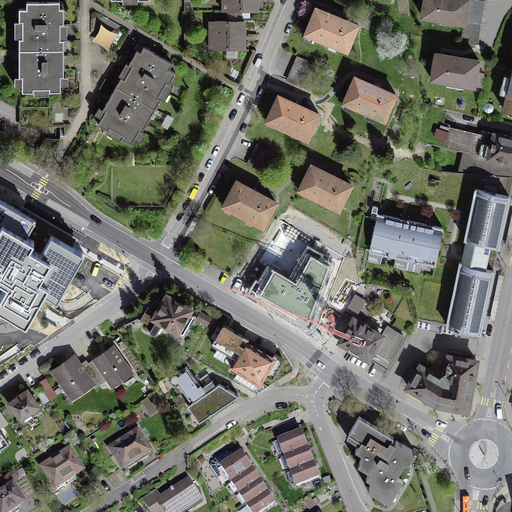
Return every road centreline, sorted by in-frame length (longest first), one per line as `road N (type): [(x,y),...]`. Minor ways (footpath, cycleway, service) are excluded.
road 1 (residential): [(160,263),(292,0)]
road 2 (residential): [(312,397),(257,402),(89,511)]
road 3 (tertiary): [(160,263),(332,369)]
road 4 (residential): [(160,263),(139,287),(0,384)]
road 5 (tertiary): [(0,165),(160,263)]
road 6 (tertiary): [(332,369),(460,446)]
road 7 (primary): [(486,430),(511,300)]
road 8 (residential): [(312,397),(355,511)]
